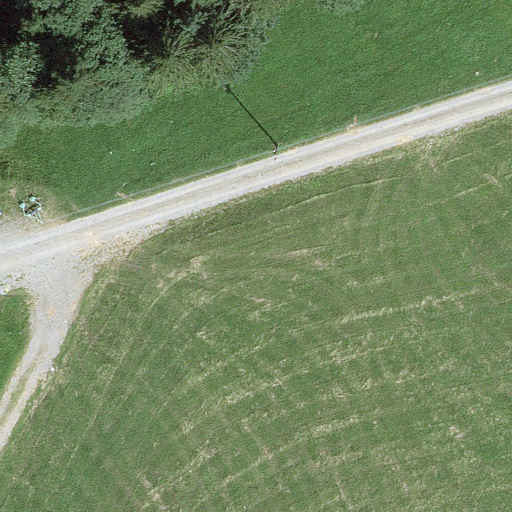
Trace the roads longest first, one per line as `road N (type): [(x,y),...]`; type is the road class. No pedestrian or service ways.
road 1 (track): [(511,94),(0,258)]
road 2 (track): [(46,244),(54,310),(44,348),(0,434)]
